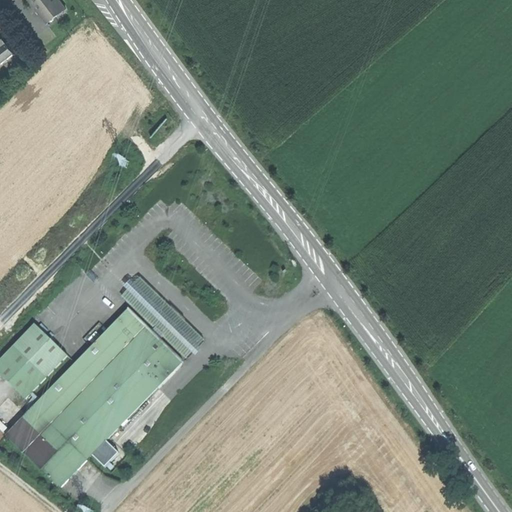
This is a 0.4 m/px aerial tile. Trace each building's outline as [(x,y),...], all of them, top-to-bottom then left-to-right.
[(29,0),(31,1),(48,23),(66,9),(59,0),(29,0)] [(0,64),(15,53),(3,39),(0,41),(0,64)] [(161,337),(132,308),(83,358),(9,434),(64,486),(81,469),(187,361),(161,337)] [(18,345),(50,377),(71,355),(39,324),(18,345)] [(0,371),(28,399),(50,377),(18,345),(0,363),(0,371)]
